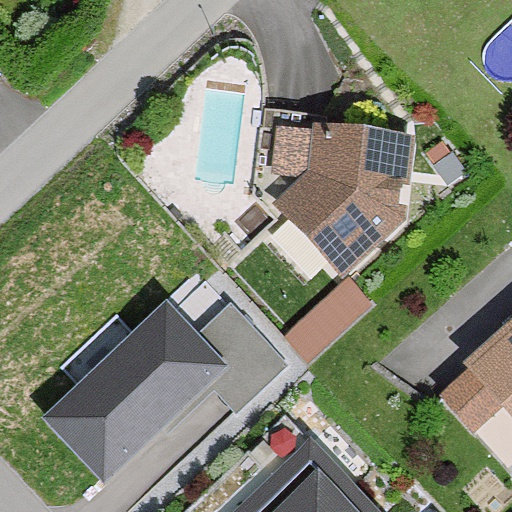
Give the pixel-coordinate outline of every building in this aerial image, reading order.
[(413,139),(313,122),(304,176),(276,217),(335,284),(398,230),(413,139)] [(356,272),(290,328),(314,357),(380,300),(356,272)] [(227,310),(185,349),(211,378),(236,406),(279,366),(227,310)] [(165,326),(57,421),(103,473),(211,378),(185,349),(165,326)] [(511,430),(511,333),(464,375),(511,430)] [(426,511),(424,510),(421,511),(349,511),(310,469),(262,511),(426,511)]
